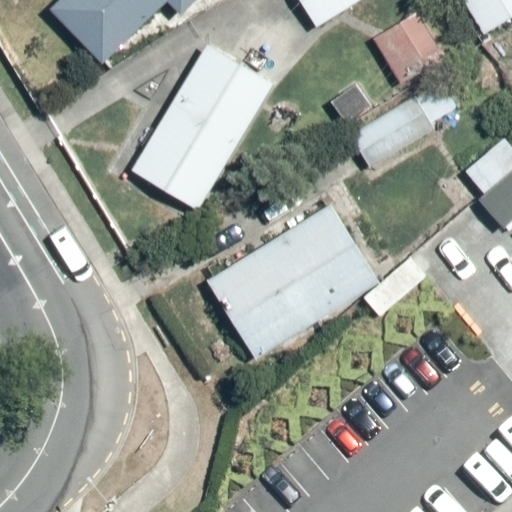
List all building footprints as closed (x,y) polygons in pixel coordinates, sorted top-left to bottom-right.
[(59,0),(52,7),(108,59),(169,0),(173,0),(190,15),(206,0),(59,0)] [(365,0),(301,0),(319,29),(365,0)] [(511,18),(511,0),(468,0),(488,33),(511,18)] [(447,56),(422,13),(376,39),(402,83),(447,56)] [(279,80),(211,41),(138,167),(202,206),(279,80)] [(443,125),(423,91),(353,131),(373,166),(443,125)] [(511,141),(502,130),(460,167),(484,195),(511,169),(511,141)] [(511,171),(484,195),(510,228),(511,225),(511,171)] [(337,200),(211,275),(260,355),(385,278),(337,200)]
